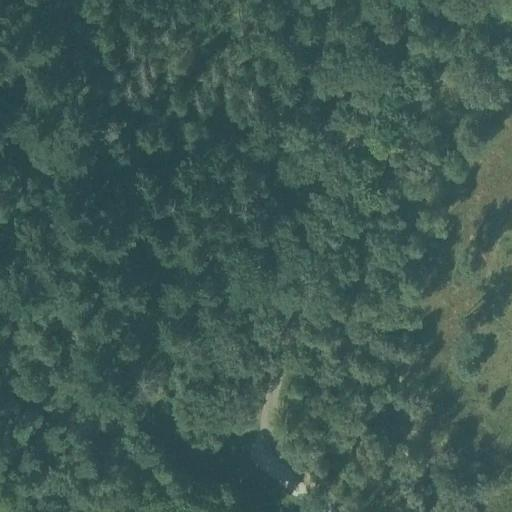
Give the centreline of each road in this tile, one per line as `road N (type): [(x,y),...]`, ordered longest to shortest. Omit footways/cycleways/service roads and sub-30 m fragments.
road 1 (unclassified): [(323,511),(268,462),(269,414),(294,304),(410,0)]
road 2 (track): [(0,390),(244,456)]
